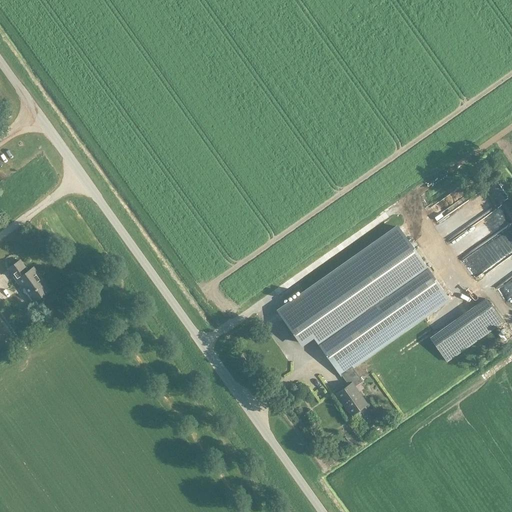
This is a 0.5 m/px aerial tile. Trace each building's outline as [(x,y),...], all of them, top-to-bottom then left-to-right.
[(363,217),(366,222),(374,215),(370,211),(363,217)] [(341,376),(342,375),(353,368),(449,300),(398,228),(278,312),(300,343),(312,335),(341,376)] [(23,285),(34,301),(49,290),(48,291),(37,275),(38,274),(33,268),(28,272),(20,261),(8,269),(21,287),(23,285)] [(447,361),(462,350),(502,323),(485,299),(430,338),(447,361)] [(362,381),(353,368),(342,375),(349,385),(337,393),(342,400),(343,400),(346,405),(344,406),(351,415),(367,404),(354,387),(362,381)]
